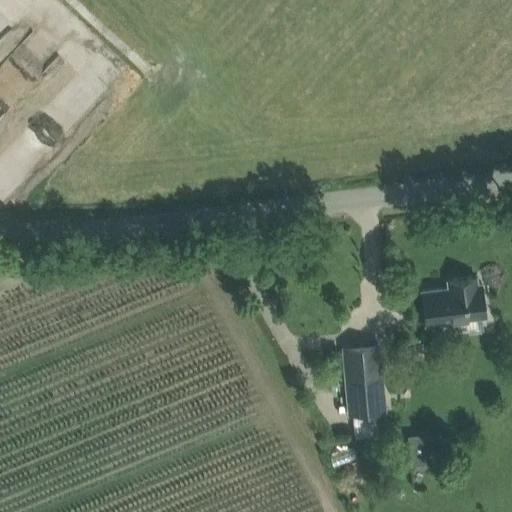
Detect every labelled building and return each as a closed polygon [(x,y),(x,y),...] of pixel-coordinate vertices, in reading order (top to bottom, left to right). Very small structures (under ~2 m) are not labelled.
[(0,0),(0,52),(27,21),(2,0),(0,0)] [(0,183),(16,199),(54,160),(36,142),(0,179),(0,183)] [(422,290),(424,310),(426,325),(456,322),(455,319),(485,315),(481,283),(476,283),(475,276),(448,279),(448,287),(422,290)] [(387,411),(381,343),(342,346),(348,414),(387,411)] [(439,435),(416,435),(416,467),(440,466),(439,435)]
